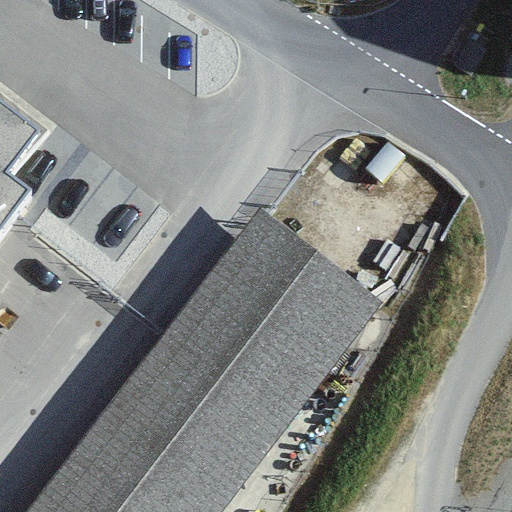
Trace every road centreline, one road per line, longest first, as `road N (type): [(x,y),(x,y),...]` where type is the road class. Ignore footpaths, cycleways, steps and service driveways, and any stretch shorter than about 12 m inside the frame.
road 1 (track): [(435,511),(448,425),(511,275)]
road 2 (unclassified): [(450,0),(421,31),(381,48),(330,49),(230,0)]
